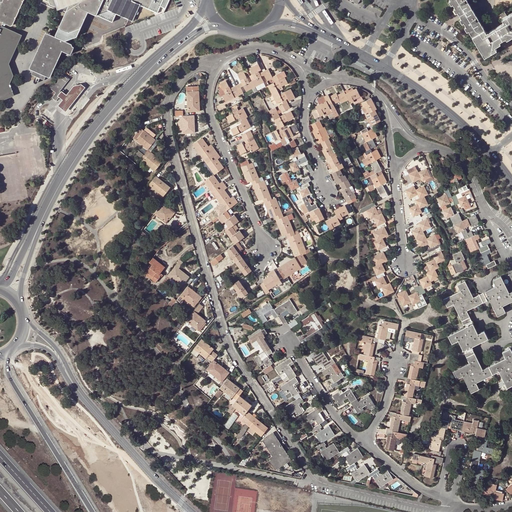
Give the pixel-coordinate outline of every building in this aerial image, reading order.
[(0,0),(0,98),(11,95),(6,82),(10,74),(6,62),(17,37),(1,29),(2,27),(4,22),(13,26),(24,0),(49,0),(51,4),(67,12),(56,34),(58,36),(49,32),(32,68),(36,70),(34,74),(38,76),(42,77),(47,80),(49,76),(52,77),(64,53),(71,56),(72,54),(74,55),(77,47),(75,46),(74,44),(73,43),(75,43),(89,12),(90,10),(97,14),(98,16),(110,11),(109,10),(110,10),(122,16),(133,21),(136,15),(137,15),(138,15),(139,13),(139,12),(137,11),(140,5),(148,9),(149,8),(152,0),(0,0)] [(152,0),(149,8),(148,9),(157,13),(160,6),(165,9),(169,0),(152,0)] [(486,32),(466,0),(450,0),(449,1),(451,5),(452,4),(455,8),(454,9),(456,13),(457,12),(461,18),(460,19),(462,23),(463,23),(466,26),(464,27),(466,31),(468,31),(484,57),(497,50),(495,47),(500,44),(499,42),(505,38),(506,40),(511,37),(511,13),(506,16),(504,13),(500,15),(504,22),(502,23),(502,24),(488,32),(486,32)] [(20,36),(2,27),(1,29),(17,37),(6,62),(10,74),(6,82),(11,95),(0,98),(0,101),(15,96),(10,81),(13,74),(9,62),(20,36)] [(336,63),(332,69),(337,72),(340,65),(336,63)] [(255,87),(264,82),(261,76),(259,73),(258,71),(261,69),(258,64),(249,68),(254,79),(252,81),(255,87)] [(242,82),(243,86),(246,91),(255,87),(252,81),(249,82),(243,71),(237,74),(242,82)] [(52,97),(56,100),(59,96),(62,93),(61,92),(60,91),(70,79),(62,73),(50,88),(54,91),(52,93),(54,95),(52,97)] [(279,80),(273,83),(268,85),(267,86),(272,95),(278,92),(277,89),(282,86),(288,83),(284,77),(279,80)] [(240,94),(235,86),(230,88),(225,80),(220,83),(223,89),(225,94),(222,96),(225,102),(240,94)] [(70,91),(67,94),(63,100),(61,102),(58,105),(66,111),(73,103),(82,91),(86,87),(82,84),(74,86),(70,91)] [(199,111),(198,86),(187,87),(188,111),(199,111)] [(350,103),(354,101),(353,99),(360,96),(356,88),(353,89),(349,90),(348,90),(345,92),(348,99),(350,103)] [(282,101),(286,99),(288,98),(289,101),(295,98),(290,89),(279,94),(278,92),(272,95),(276,104),(282,101)] [(328,94),(324,96),(330,108),(332,111),(335,117),(339,115),(334,105),(340,102),(341,103),(348,99),(345,92),(337,95),(336,94),(329,97),(328,94)] [(330,108),(324,96),(317,100),(319,105),(316,107),(317,109),(312,112),(315,119),(324,114),(325,114),(325,115),(332,111),(330,108)] [(364,107),(362,108),(365,115),(375,110),(376,109),(371,98),(370,99),(362,103),(364,107)] [(277,111),(278,114),(290,108),(288,105),(279,109),(277,111)] [(243,107),(238,110),(234,112),(226,117),(229,123),(235,119),(240,117),(242,120),(246,117),(248,116),(243,107)] [(366,119),(370,126),(373,125),(379,121),(380,121),(375,110),(365,115),(362,117),(364,120),(366,119)] [(280,117),(278,114),(277,111),(271,114),(274,120),(280,117)] [(280,117),(274,120),(278,129),(279,128),(284,126),(283,122),(294,117),(291,111),(280,117)] [(182,133),(183,133),(195,132),(194,115),(183,115),(179,115),(179,120),(181,120),(182,129),(182,133)] [(246,129),(247,132),(250,130),(252,129),(246,117),(242,120),(240,120),(242,123),(231,129),(234,135),(238,133),(246,129)] [(280,139),(284,137),(286,136),(287,138),(300,132),(299,130),(299,127),(298,123),(296,123),(295,120),(288,124),(289,127),(280,131),(279,128),(278,129),(270,133),(275,142),(280,139)] [(325,126),(322,128),(319,121),(312,125),(315,132),(313,132),(319,143),(321,142),(328,139),(330,138),(325,126)] [(141,128),(133,138),(148,149),(156,140),(153,138),(144,130),(141,128)] [(371,149),(376,146),(372,139),(377,137),(372,128),(368,131),(367,128),(360,131),(358,133),(358,134),(359,135),(360,135),(362,134),(366,142),(363,143),(363,145),(364,146),(366,147),(368,146),(370,149),(371,149)] [(253,151),(259,148),(252,133),(243,138),(244,141),(247,139),(249,142),(243,145),(242,142),(236,145),(240,154),(252,148),(253,151)] [(287,143),(284,137),(280,139),(282,142),(276,144),(278,148),(285,144),(287,143)] [(204,159),(215,150),(211,144),(208,147),(201,138),(193,144),(204,159)] [(336,157),(337,156),(335,152),(333,153),(330,147),(332,146),(328,139),(321,142),(324,149),(323,150),(328,161),(329,161),(336,157)] [(297,146),(294,140),(290,142),(287,143),(285,144),(292,158),(295,157),(297,160),(305,156),(303,153),(301,154),(297,147),(293,149),(293,148),(297,146)] [(365,166),(370,163),(374,170),(376,173),(381,171),(382,170),(376,160),(381,158),(377,150),(372,152),(371,149),(370,149),(362,153),(365,158),(362,160),(365,166)] [(162,161),(151,152),(150,153),(147,150),(144,154),(141,157),(144,160),(143,161),(155,171),(162,161)] [(217,159),(220,157),(215,150),(204,159),(215,174),(223,168),(217,159)] [(293,173),(300,169),(298,165),(307,160),(305,156),(297,160),(288,164),(292,171),(293,173)] [(342,163),(340,164),(336,157),(329,161),(334,172),(339,169),(344,167),(342,163)] [(248,182),(252,181),(253,184),(259,182),(258,178),(252,163),(249,164),(247,160),(240,163),(248,182)] [(446,160),(442,162),(447,174),(445,175),(451,187),(453,192),(458,190),(460,189),(458,184),(459,184),(457,179),(460,178),(457,170),(452,172),(446,160)] [(334,172),(332,173),(338,184),(340,183),(347,179),(345,175),(343,176),(339,169),(334,172)] [(426,179),(430,177),(430,176),(427,169),(419,173),(417,170),(405,176),(406,179),(408,182),(409,184),(412,182),(414,182),(420,178),(422,181),(426,179)] [(371,176),(376,173),(374,170),(369,173),(368,170),(363,173),(366,179),(371,176)] [(382,199),(388,196),(382,184),(386,182),(381,171),(376,173),(371,176),(371,178),(372,179),(371,179),(375,188),(376,187),(382,199)] [(287,172),(283,174),(286,181),(291,190),(299,186),(295,178),(291,180),(288,173),(287,172)] [(149,184),(158,191),(159,190),(164,194),(170,187),(155,175),(149,184)] [(205,181),(206,182),(216,197),(224,191),(223,189),(226,187),(222,181),(219,183),(213,175),(207,179),(205,181)] [(341,191),(347,202),(351,200),(355,198),(356,197),(354,193),(353,193),(349,187),(351,186),(350,186),(347,179),(340,183),(343,190),(341,191)] [(270,196),(264,180),(259,182),(253,184),(259,200),(264,199),(265,202),(271,199),(270,198),(270,196)] [(310,203),(308,199),(307,196),(311,194),(307,187),(310,185),(308,182),(302,185),(299,186),(301,190),(298,191),(304,203),(309,212),(318,208),(315,203),(311,205),(310,203)] [(412,182),(409,184),(405,186),(404,186),(406,189),(406,190),(409,198),(418,194),(419,197),(423,195),(427,193),(424,186),(416,189),(412,182)] [(367,187),(369,192),(369,193),(376,189),(373,184),(367,187)] [(454,201),(452,197),(448,189),(444,191),(445,194),(437,197),(443,210),(447,208),(446,205),(454,201)] [(459,193),(455,195),(457,199),(462,197),(462,195),(470,192),(469,189),(468,189),(461,193),(459,193)] [(232,197),(230,198),(224,191),(216,197),(217,198),(226,211),(226,210),(237,203),(232,197)] [(413,221),(421,217),(419,213),(421,212),(419,208),(427,204),(423,195),(419,197),(415,199),(418,205),(410,208),(414,217),(412,218),(413,221)] [(471,207),(465,195),(462,197),(457,199),(455,195),(452,197),(454,201),(455,204),(455,205),(459,203),(461,207),(464,206),(465,209),(471,207)] [(282,213),(275,198),(271,199),(265,202),(271,218),(275,216),(276,219),(283,217),(282,213)] [(378,225),(378,226),(385,223),(386,222),(381,213),(379,214),(375,207),(376,206),(374,202),(373,203),(360,210),(360,212),(361,213),(366,210),(367,211),(369,216),(371,219),(374,218),(377,224),(378,225)] [(163,203),(155,212),(166,221),(174,212),(163,203)] [(309,212),(304,203),(300,205),(305,214),(309,212)] [(349,212),(345,205),(334,210),(337,215),(339,220),(342,218),(342,216),(349,212)] [(454,225),(462,221),(458,213),(454,215),(451,206),(447,208),(443,210),(442,210),(446,219),(450,217),(454,225)] [(316,220),(317,222),(324,218),(319,208),(318,208),(309,212),(305,214),(307,217),(311,215),(311,216),(313,215),(316,220)] [(226,211),(220,215),(225,222),(229,228),(232,226),(235,224),(239,221),(234,215),(231,217),(226,210),(226,211)] [(293,218),(291,213),(283,217),(276,219),(283,235),(286,234),(288,237),(294,235),(293,232),(293,231),(288,220),(293,218)] [(337,215),(330,218),(325,221),(330,230),(335,228),(333,226),(341,223),(339,220),(337,215)] [(423,230),(430,227),(429,224),(426,219),(428,218),(426,215),(421,217),(413,221),(414,224),(418,223),(420,227),(412,231),(416,239),(425,234),(423,230)] [(466,229),(471,227),(469,223),(467,219),(462,221),(466,229)] [(474,230),(467,233),(466,229),(462,221),(454,225),(457,233),(461,231),(465,239),(476,235),(474,230)] [(377,240),(374,242),(379,250),(380,250),(386,246),(382,238),(388,235),(384,227),(386,226),(385,223),(378,226),(377,227),(378,229),(373,232),(377,240)] [(238,241),(244,236),(239,230),(237,232),(232,226),(229,228),(225,231),(234,244),(236,242),(238,241)] [(293,232),(294,235),(288,237),(296,256),(302,254),(306,252),(305,250),(297,231),(293,232)] [(428,253),(442,246),(438,238),(440,237),(438,233),(427,238),(425,234),(416,239),(420,247),(429,244),(430,247),(426,249),(428,253)] [(479,248),(476,240),(479,238),(477,234),(476,235),(465,239),(471,252),(479,248)] [(483,246),(487,244),(491,243),(489,238),(481,242),(483,246)] [(241,246),(238,241),(236,242),(234,244),(233,245),(227,250),(236,262),(242,257),(238,252),(241,249),(240,247),(241,246)] [(486,264),(490,262),(487,254),(491,252),(487,244),(483,246),(479,248),(480,252),(482,256),(475,259),(476,263),(480,262),(482,266),(486,264)] [(376,265),(373,266),(377,275),(383,272),(385,271),(381,263),(387,260),(383,252),(389,249),(388,246),(386,246),(380,250),(381,252),(372,257),(376,265)] [(435,259),(427,263),(427,265),(431,271),(434,270),(438,268),(439,268),(437,263),(444,259),(441,252),(444,250),(442,246),(428,253),(430,256),(433,255),(435,259)] [(448,265),(448,267),(452,265),(456,273),(464,270),(462,265),(465,264),(463,260),(465,260),(461,252),(453,255),(455,260),(449,263),(448,265)] [(153,257),(150,261),(153,264),(146,273),(156,281),(161,275),(160,273),(165,267),(153,257)] [(242,257),(236,262),(245,275),(251,270),(249,267),(242,257)] [(283,278),(286,276),(301,267),(295,258),(281,267),(282,269),(279,271),(283,278)] [(189,276),(178,267),(182,263),(179,260),(168,275),(182,286),(189,276)] [(490,262),(486,264),(488,269),(496,265),(494,260),(490,262)] [(283,282),(274,269),(269,272),(271,274),(269,275),(263,279),(263,282),(260,284),(266,293),(269,291),(268,290),(276,285),(277,286),(283,282)] [(418,286),(422,294),(425,292),(423,289),(432,284),(430,281),(438,278),(434,270),(431,271),(427,273),(428,276),(420,280),(422,285),(418,286)] [(377,275),(371,278),(372,280),(373,281),(375,280),(379,289),(382,288),(386,296),(394,292),(390,283),(387,285),(383,276),(385,275),(383,272),(377,275)] [(511,377),(511,378),(511,377),(511,352),(510,348),(502,352),(505,358),(503,360),(490,366),(483,369),(481,366),(480,364),(475,354),(471,347),(488,338),(484,331),(478,334),(469,317),(467,311),(469,310),(471,309),(485,301),(489,299),(493,306),(498,316),(505,312),(502,306),(505,304),(511,301),(511,291),(509,293),(501,277),(493,280),(496,286),(492,288),(482,293),(473,297),(471,293),(465,281),(457,285),(460,291),(456,293),(444,299),(447,307),(453,304),(455,308),(461,319),(465,327),(448,335),(452,343),(459,340),(466,356),(470,363),(465,365),(453,371),(457,379),(463,376),(467,384),(471,393),(479,389),(476,382),(492,374),(499,371),(501,376),(507,388),(511,385),(511,377)] [(241,297),(248,293),(239,280),(235,282),(232,285),(241,297)] [(188,286),(177,299),(180,302),(182,299),(184,298),(190,303),(194,306),(201,297),(188,286)] [(422,303),(418,295),(422,294),(418,286),(415,288),(417,292),(409,296),(406,290),(397,294),(403,306),(411,302),(413,304),(417,302),(418,305),(422,303)] [(297,311),(289,299),(274,309),(278,316),(283,324),(286,321),(281,314),(287,310),(291,315),(297,311)] [(274,309),(270,302),(269,302),(255,311),(262,323),(268,319),(265,314),(270,311),(274,319),(278,316),(274,309)] [(203,306),(199,303),(193,311),(197,314),(203,306)] [(240,313),(243,317),(251,312),(248,308),(240,313)] [(198,330),(204,321),(205,320),(197,314),(193,311),(186,320),(198,330)] [(314,328),(307,333),(309,336),(319,329),(323,327),(314,313),(302,321),(306,327),(312,324),(314,328)] [(288,324),(290,328),(297,323),(294,319),(288,324)] [(206,323),(204,321),(198,330),(200,331),(206,323)] [(379,338),(386,340),(387,332),(388,328),(395,329),(398,329),(399,324),(384,321),(382,326),(379,326),(377,338),(379,338)] [(265,328),(259,332),(249,339),(254,346),(259,343),(262,347),(264,351),(269,348),(262,336),(268,332),(265,328)] [(316,351),(328,343),(319,329),(309,336),(305,339),(307,342),(315,337),(319,343),(313,347),(316,351)] [(247,336),(249,339),(259,332),(257,330),(247,336)] [(423,340),(420,339),(421,334),(406,330),(405,336),(415,338),(412,350),(421,352),(423,340)] [(364,354),(373,356),(376,342),(378,342),(379,338),(377,338),(364,335),(358,334),(357,340),(366,342),(364,354)] [(215,358),(218,354),(212,350),(214,348),(201,338),(195,347),(201,351),(200,353),(206,358),(207,357),(212,361),(213,359),(215,358)] [(191,352),(196,357),(200,353),(201,351),(195,347),(191,352)] [(264,362),(267,366),(272,363),(267,356),(272,352),(269,348),(264,351),(254,358),(259,365),(264,362)] [(332,359),(329,361),(322,351),(317,355),(315,352),(309,356),(312,360),(313,359),(318,366),(322,363),(326,369),(331,365),(335,363),(332,359)] [(380,361),(381,358),(379,357),(373,356),(364,354),(360,353),(359,359),(368,361),(366,374),(374,376),(377,361),(380,361)] [(415,361),(418,361),(419,355),(410,353),(410,356),(415,358),(415,361)] [(295,377),(288,367),(287,365),(292,362),(290,358),(275,368),(282,379),(287,376),(290,380),(295,377)] [(206,369),(210,372),(222,381),(229,372),(213,359),(212,361),(206,369)] [(418,361),(415,361),(409,359),(408,363),(411,364),(408,378),(416,380),(419,367),(425,369),(426,363),(418,361)] [(338,375),(341,372),(335,363),(331,365),(338,375)] [(271,365),(263,370),(265,373),(273,369),(271,365)] [(344,377),(341,372),(338,375),(331,365),(326,369),(322,371),(325,375),(328,373),(334,383),(331,385),(333,388),(338,385),(336,382),(344,377)] [(280,387),(288,399),(298,392),(293,385),(298,382),(295,377),(290,380),(280,387)] [(418,390),(419,386),(421,387),(422,381),(416,380),(408,378),(405,377),(405,381),(407,382),(404,396),(413,398),(414,389),(418,390)] [(228,392),(233,396),(233,397),(236,399),(239,395),(243,390),(227,378),(220,388),(227,393),(228,392)] [(223,392),(219,389),(214,395),(218,398),(223,392)] [(348,398),(351,403),(357,399),(350,389),(343,393),(340,395),(338,392),(332,396),(339,407),(345,403),(343,401),(348,398)] [(251,405),(239,395),(236,399),(230,408),(231,409),(234,406),(240,411),(239,412),(243,415),(244,414),(251,405)] [(357,399),(351,403),(358,414),(363,410),(362,408),(366,405),(370,410),(375,406),(369,396),(358,402),(357,399)] [(412,404),(415,404),(416,401),(416,399),(413,398),(404,396),(401,396),(401,399),(403,400),(400,414),(409,416),(412,404)] [(298,404),(303,401),(300,397),(285,407),(290,414),(296,411),(298,415),(303,412),(298,404)] [(321,406),(306,416),(311,424),(316,420),(319,424),(320,424),(324,421),(319,413),(323,410),(321,406)] [(242,420),(246,423),(252,415),(248,411),(242,420)] [(400,414),(390,412),(390,416),(392,416),(389,430),(398,432),(401,420),(410,422),(411,417),(409,416),(400,414)] [(251,426),(256,429),(255,430),(261,436),(268,427),(252,415),(246,423),(249,425),(251,427),(251,426)] [(461,431),(463,421),(455,419),(455,416),(450,415),(449,422),(440,420),(439,427),(446,429),(447,429),(448,426),(451,427),(450,429),(461,431)] [(475,436),(479,436),(485,437),(486,430),(478,428),(479,422),(474,420),(473,424),(463,421),(461,431),(473,434),(474,432),(476,432),(475,436)] [(239,439),(246,430),(246,429),(249,425),(246,423),(235,436),(239,439)] [(314,432),(320,428),(322,427),(320,424),(319,424),(313,428),(311,430),(312,432),(314,432)] [(335,435),(329,426),(321,431),(316,434),(319,441),(320,441),(322,443),(324,442),(335,435)] [(440,437),(444,438),(446,429),(439,427),(437,433),(435,432),(434,435),(426,434),(425,439),(432,441),(430,450),(439,452),(442,440),(440,440),(440,437)] [(397,438),(400,439),(406,440),(407,434),(398,432),(389,430),(387,430),(386,433),(389,434),(385,449),(394,451),(395,444),(397,438)] [(267,438),(264,440),(268,447),(278,441),(272,433),(266,437),(267,438)] [(488,439),(485,437),(479,436),(476,448),(478,448),(478,451),(475,450),(473,459),(480,461),(482,452),(492,454),(493,449),(487,447),(488,439)] [(278,441),(268,447),(274,456),(271,458),(272,460),(271,461),(275,468),(284,462),(284,461),(289,458),(278,441)] [(317,450),(319,449),(325,445),(326,444),(324,442),(322,443),(315,447),(317,450)] [(334,443),(327,448),(320,452),(324,458),(325,458),(326,461),(336,454),(339,452),(334,443)] [(341,455),(343,454),(349,450),(350,450),(348,447),(339,452),(341,455)] [(351,453),(344,457),(348,463),(349,463),(351,466),(345,469),(346,472),(349,470),(356,466),(355,463),(363,457),(358,448),(351,453)] [(431,459),(419,456),(418,462),(428,464),(425,477),(433,479),(436,465),(433,465),(434,463),(437,463),(442,464),(443,459),(432,456),(431,459)] [(484,471),(478,469),(480,461),(473,459),(471,468),(472,468),(469,483),(478,485),(480,475),(483,476),(484,471)] [(358,469),(351,473),(357,482),(368,475),(370,473),(364,464),(358,469)] [(373,476),(379,472),(379,471),(378,469),(370,473),(368,475),(369,478),(372,476),(373,476)] [(388,470),(380,475),(375,479),(380,487),(393,479),(388,470)] [(504,494),(496,492),(497,485),(491,484),(491,487),(485,486),(483,495),(491,497),(492,495),(494,496),(493,499),(502,501),(504,494)]
